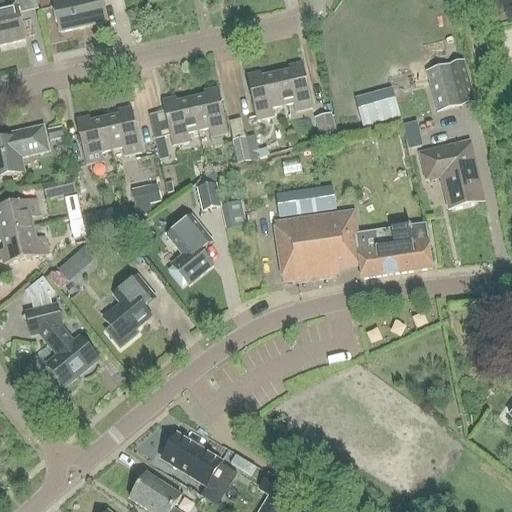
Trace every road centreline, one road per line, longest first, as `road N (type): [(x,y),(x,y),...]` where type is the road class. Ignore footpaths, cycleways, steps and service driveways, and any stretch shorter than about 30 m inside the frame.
road 1 (tertiary): [(71,472),(204,360),(288,316),(368,296),(511,279)]
road 2 (residential): [(0,97),(296,26),(321,0)]
